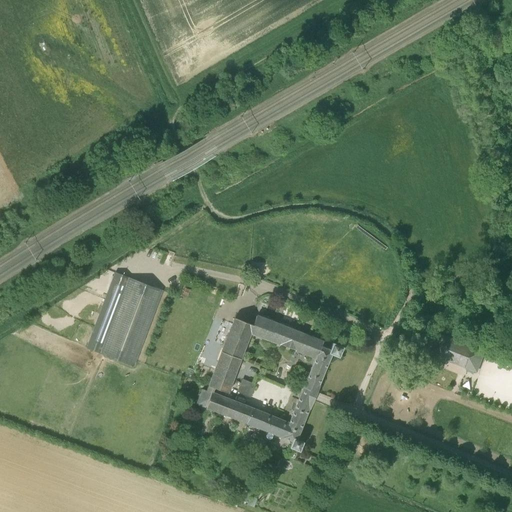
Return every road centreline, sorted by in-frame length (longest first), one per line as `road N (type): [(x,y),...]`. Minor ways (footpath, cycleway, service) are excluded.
road 1 (track): [(409,298),(397,243),(359,214),(311,205),(236,219),(215,214),(174,123)]
road 2 (track): [(353,412),(409,298)]
